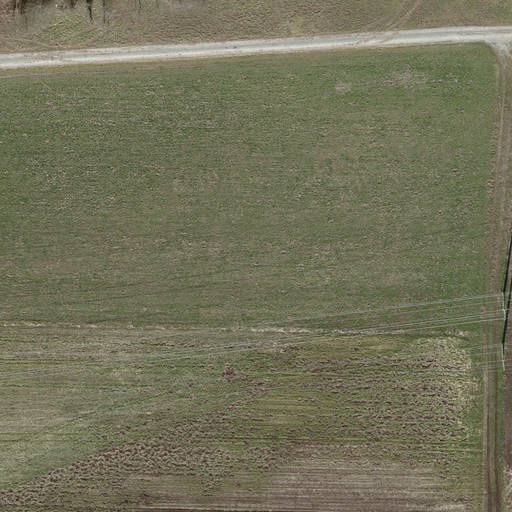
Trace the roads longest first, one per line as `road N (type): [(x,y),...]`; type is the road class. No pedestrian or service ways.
road 1 (track): [(499,32),(0,60)]
road 2 (track): [(490,511),(486,383),(508,53),(499,32)]
